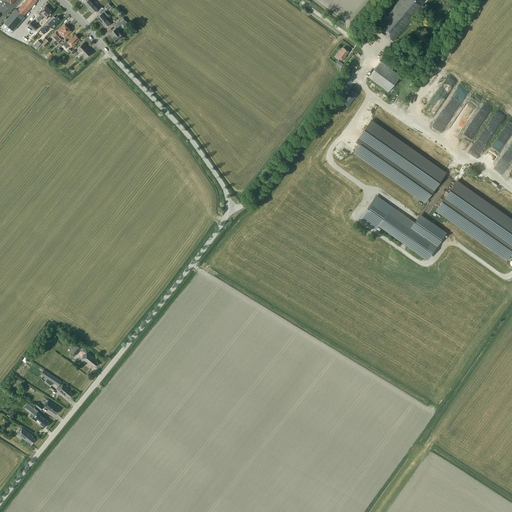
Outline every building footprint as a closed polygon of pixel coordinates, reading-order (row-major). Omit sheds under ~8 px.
[(4,23),(12,30),(13,31),(25,17),(24,16),(37,0),(26,0),(18,10),(16,9),(4,23)] [(93,4),(91,1),(91,0),(87,0),(84,3),(89,8),(93,4)] [(399,0),(376,27),(393,41),(423,6),(422,5),(425,0),(399,0)] [(93,4),(89,8),(94,13),(98,9),(95,5),(97,3),(95,2),(93,4)] [(113,8),(109,4),(104,7),(105,8),(100,12),(101,14),(97,17),(102,22),(106,19),(106,18),(108,16),(105,11),(109,8),(110,10),(113,8)] [(46,5),(39,13),(40,15),(39,16),(43,20),(44,19),(43,16),(45,16),(47,18),(53,12),(46,5)] [(44,34),(47,31),(51,27),(53,28),(57,24),(57,23),(61,19),(57,16),(56,18),(54,16),(45,25),(46,25),(41,30),(44,34)] [(106,19),(102,22),(106,27),(110,24),(107,20),(109,18),(108,16),(106,18),(106,19)] [(128,24),(123,18),(114,25),(117,28),(121,24),(124,27),(128,24)] [(31,21),(29,25),(35,30),(38,27),(31,21)] [(4,23),(0,27),(10,34),(13,31),(12,30),(4,23)] [(61,34),(68,27),(65,24),(61,28),(60,28),(57,30),(59,32),(58,33),(56,32),(52,36),(56,40),(60,36),(61,34)] [(60,36),(56,40),(59,43),(63,39),(62,37),(63,36),(65,38),(68,36),(67,35),(72,31),(68,27),(61,34),(60,36)] [(119,32),(116,28),(110,33),(113,37),(112,37),(117,42),(123,37),(119,32)] [(66,41),(63,43),(67,48),(70,45),(72,47),(76,43),(76,42),(79,39),(75,35),(72,38),(72,37),(67,42),(66,41)] [(80,52),(86,46),(83,43),(77,49),(80,52)] [(83,55),(89,49),(86,46),(80,52),(83,55)] [(339,59),(342,61),(346,56),(345,56),(349,51),(343,47),(341,51),(340,50),(337,54),(341,57),(339,59)] [(89,49),(83,55),(86,58),(92,52),(89,49)] [(368,77),(388,92),(400,76),(380,61),(368,77)] [(436,85),(444,76),(437,71),(429,80),(436,85)] [(447,97),(456,81),(449,77),(434,102),(441,106),(447,97)] [(358,94),(352,90),(342,102),(348,106),(358,94)] [(478,95),(468,106),(473,111),(484,100),(478,95)] [(428,121),(431,111),(426,109),(422,119),(428,121)] [(445,172),(372,120),(360,137),(364,140),(355,153),(424,202),(445,172)] [(511,219),(458,181),(437,211),(506,259),(511,250),(511,219)] [(415,224),(376,197),(362,218),(375,228),(378,224),(427,258),(445,233),(420,215),(415,224)] [(78,343),(70,353),(75,356),(81,349),(83,350),(84,348),(78,343)] [(94,365),(95,367),(98,363),(97,362),(98,360),(87,351),(86,353),(82,358),(86,362),(86,361),(93,366),(94,365)] [(62,384),(61,383),(62,381),(44,369),(41,374),(54,382),(60,387),(58,389),(67,397),(68,396),(70,397),(73,393),(71,392),(72,391),(63,383),(62,384)] [(59,409),(60,408),(49,400),(44,406),(50,410),(51,410),(56,414),(59,410),(59,409)] [(35,406),(41,410),(44,406),(38,402),(35,406)] [(47,420),(37,412),(35,414),(32,418),(40,424),(41,423),(45,427),(49,422),(47,421),(47,420)] [(32,444),(35,439),(32,436),(33,435),(22,427),(17,434),(26,440),(27,441),(32,444)]
